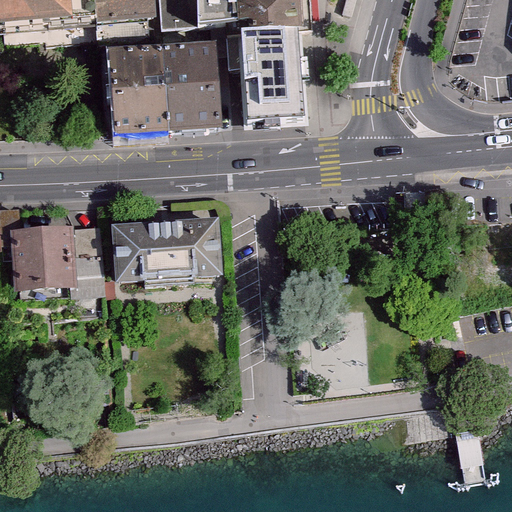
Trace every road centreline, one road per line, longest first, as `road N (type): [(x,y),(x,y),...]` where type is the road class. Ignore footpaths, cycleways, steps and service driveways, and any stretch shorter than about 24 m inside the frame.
road 1 (primary): [(0,177),(376,157)]
road 2 (secondary): [(464,152),(418,95),(412,73),(427,0)]
road 3 (secondary): [(389,0),(368,84),(376,157)]
